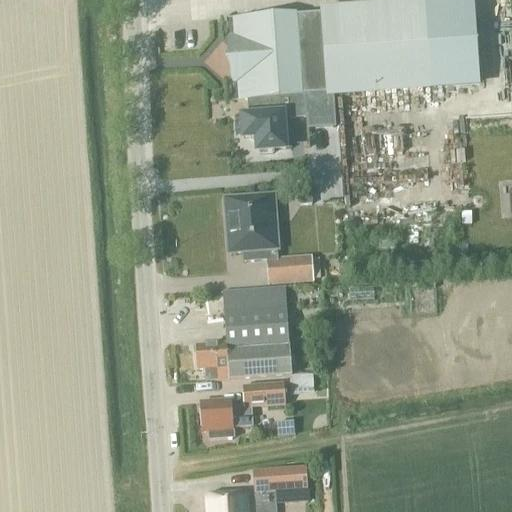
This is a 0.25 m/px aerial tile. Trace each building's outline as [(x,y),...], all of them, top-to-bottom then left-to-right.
[(419,9),(301,17),(306,96),(305,96),(307,119),(305,119),(306,132),(335,131),(333,94),(425,89),(480,85),(474,5),(419,9)] [(296,18),(228,22),(233,102),(247,101),(248,115),(258,114),(258,119),(255,119),(243,119),(244,139),(256,138),(257,153),(259,152),(260,156),(272,155),(272,152),(284,151),(283,130),(282,120),(305,119),(307,119),(305,96),(306,96),(301,17),(296,18)] [(277,253),(273,198),(223,201),(224,219),(228,219),(231,256),(242,255),(243,265),(266,263),(276,262),(275,253),(277,253)] [(268,287),(312,283),(311,259),(276,262),(266,263),(268,287)] [(435,290),(433,280),(417,282),(418,292),(435,290)] [(205,384),(290,378),(284,289),(222,294),(225,346),(194,349),(196,372),(204,371),(205,384)] [(313,396),(312,377),(288,378),(290,398),(313,396)] [(252,429),(251,410),(285,407),(283,386),(241,389),(243,410),(231,411),(230,404),(199,406),(201,433),(207,433),(208,442),(208,443),(231,441),(231,431),(232,431),(232,430),(252,429)] [(307,493),(305,469),(252,472),(253,496),(307,493)] [(246,511),(245,495),(205,498),(205,511),(246,511)] [(272,511),(272,497),(254,498),(254,511),(272,511)]
